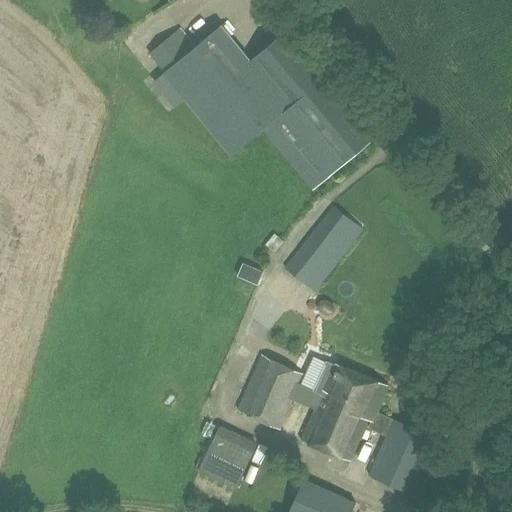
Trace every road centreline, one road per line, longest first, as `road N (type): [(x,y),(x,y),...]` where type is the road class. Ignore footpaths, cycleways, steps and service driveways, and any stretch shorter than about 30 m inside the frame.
road 1 (unclassified): [(511,270),(281,0)]
road 2 (unclassified): [(480,511),(511,368)]
